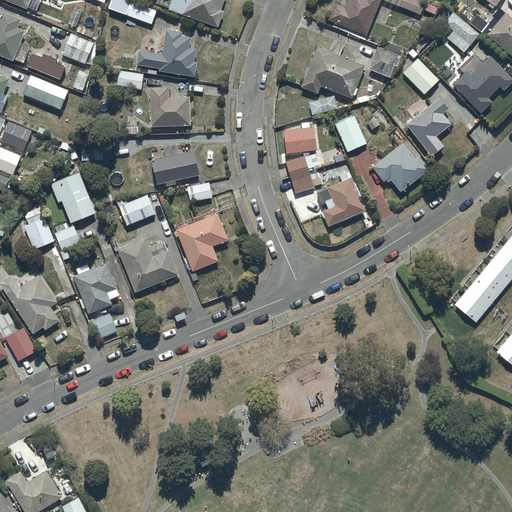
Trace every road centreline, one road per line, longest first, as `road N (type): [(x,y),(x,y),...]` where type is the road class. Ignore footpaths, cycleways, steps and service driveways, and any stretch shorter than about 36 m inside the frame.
road 1 (residential): [(301,291),(0,421)]
road 2 (residential): [(301,291),(251,161),(250,108),(283,0)]
road 3 (residential): [(511,152),(387,248),(301,291)]
